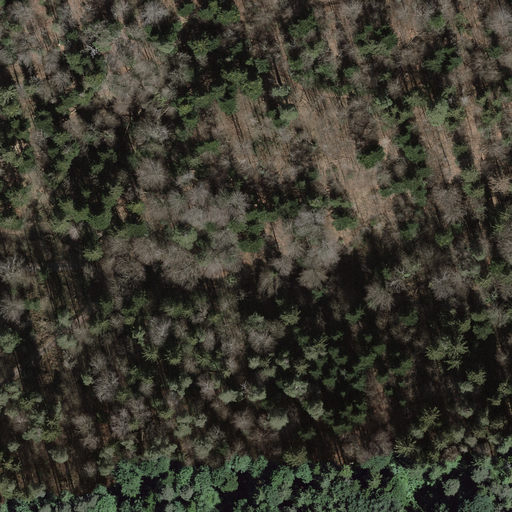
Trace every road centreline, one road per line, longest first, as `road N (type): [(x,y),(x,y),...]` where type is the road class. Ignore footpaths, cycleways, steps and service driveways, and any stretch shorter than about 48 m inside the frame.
road 1 (track): [(511,107),(426,109),(322,96),(299,86),(241,24)]
road 2 (track): [(0,389),(111,296),(108,277),(83,269),(0,268)]
